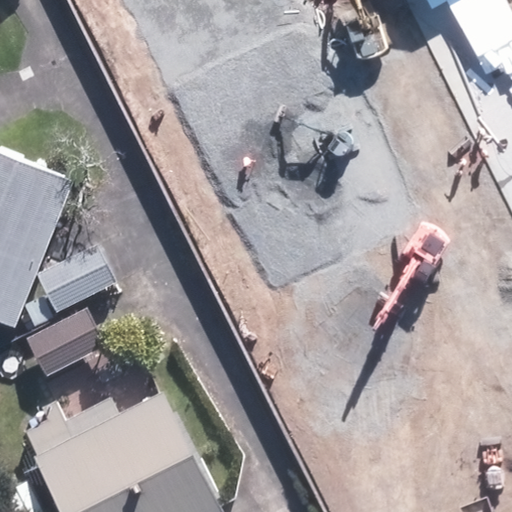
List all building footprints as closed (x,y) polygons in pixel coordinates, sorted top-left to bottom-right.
[(260,161),(376,99),(323,0),(86,0),(133,86),(201,50),(260,161)] [(511,8),(462,38),(511,124),(511,8)] [(0,311),(21,320),(78,175),(0,144),(0,311)] [(251,237),(297,213),(272,163),(225,187),(251,237)] [(125,276),(110,241),(50,266),(65,301),(125,276)] [(111,342),(93,305),(30,334),(48,372),(111,342)] [(217,511),(233,504),(170,384),(44,451),(76,511),(217,511)]
